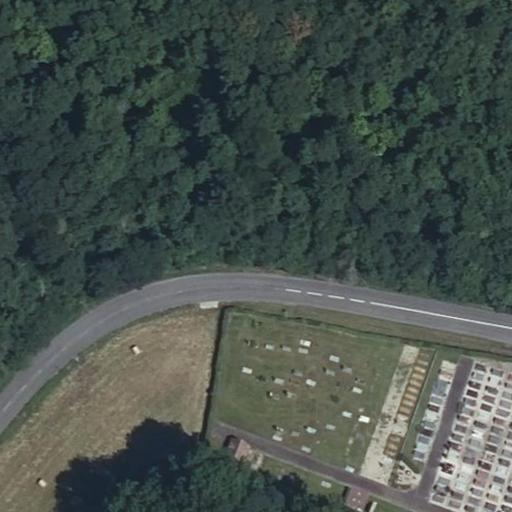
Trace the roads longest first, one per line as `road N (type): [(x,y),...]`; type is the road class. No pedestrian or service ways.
road 1 (tertiary): [(0,408),(23,378),(111,306),(190,284),(263,286),(511,325)]
road 2 (track): [(361,0),(511,82)]
